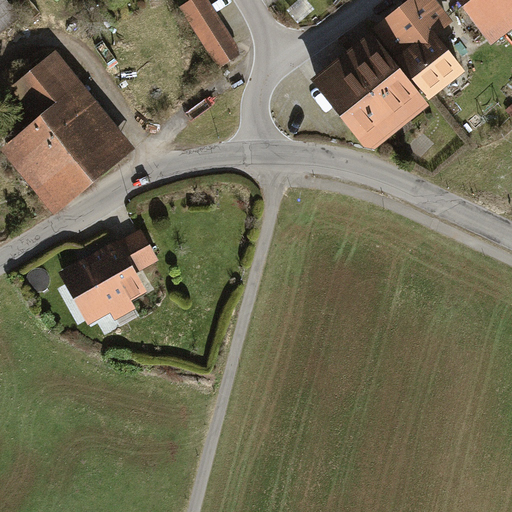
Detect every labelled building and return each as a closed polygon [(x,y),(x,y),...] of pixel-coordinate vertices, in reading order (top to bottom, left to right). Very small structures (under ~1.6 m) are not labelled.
[(0,0),(0,32),(19,17),(4,0),(0,0)] [(190,0),(180,6),(220,71),(243,56),(208,0),(190,0)] [(317,11),(307,0),(301,0),(288,12),(300,25),(317,11)] [(376,35),(431,104),(436,100),(468,74),(438,36),(454,24),(435,0),(412,0),(373,31),(376,35)] [(511,0),(455,0),(492,47),(511,30),(511,0)] [(431,104),(376,35),(315,83),(373,156),(434,108),(431,104)] [(0,145),(0,152),(49,212),(130,146),(52,50),(8,87),(34,118),(0,145)] [(120,240),(60,273),(88,325),(111,312),(116,321),(137,310),(132,301),(148,293),(138,274),(160,262),(143,231),(121,243),(120,240)]
